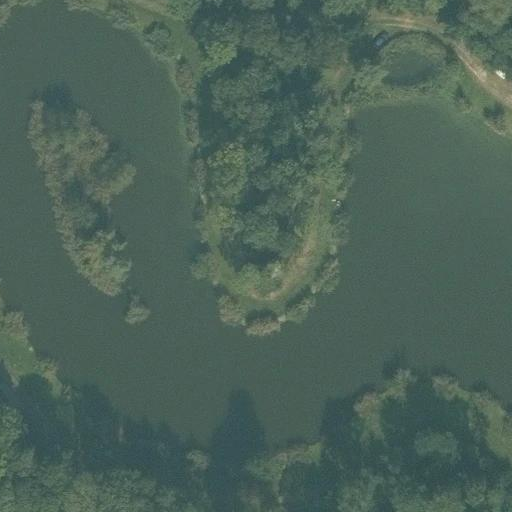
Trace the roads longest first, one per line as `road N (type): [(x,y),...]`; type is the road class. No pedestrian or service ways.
road 1 (track): [(511,488),(484,458),(418,443),(288,498),(196,497),(116,477),(42,414),(0,359)]
road 2 (track): [(125,0),(209,29),(299,35),(426,24),(459,43),(487,84),(511,100)]
